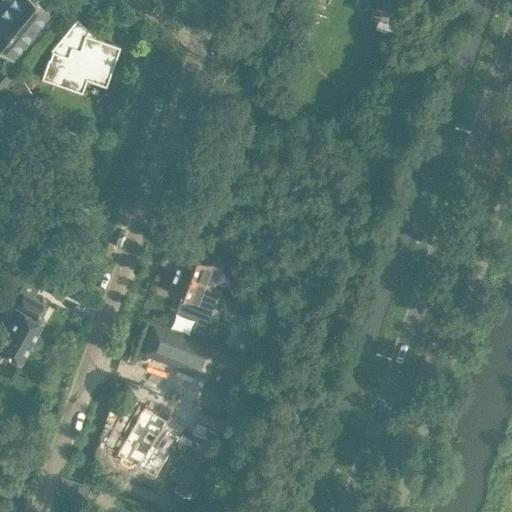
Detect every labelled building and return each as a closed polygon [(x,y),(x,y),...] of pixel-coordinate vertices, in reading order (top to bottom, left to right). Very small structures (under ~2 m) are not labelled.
[(48,12),(33,0),(10,0),(0,12),(0,50),(10,59),(11,58),(10,57),(47,12),(48,13),(48,12)] [(86,34),(88,28),(76,18),(49,50),(50,51),(41,78),(81,92),(86,78),(105,85),(119,46),(86,34)] [(0,89),(9,79),(0,70),(0,89)] [(182,252),(175,272),(204,282),(211,263),(182,252)] [(175,272),(168,291),(197,302),(196,306),(198,310),(206,313),(210,311),(218,287),(204,282),(175,272)] [(0,350),(19,361),(29,344),(41,322),(34,318),(35,316),(35,317),(42,304),(23,293),(15,307),(19,310),(10,325),(2,321),(0,324),(0,338),(2,340),(0,343),(0,350)] [(240,312),(243,303),(228,299),(223,317),(236,321),(236,322),(245,325),(248,314),(240,312)] [(232,324),(224,344),(245,353),(253,333),(232,324)] [(154,327),(146,349),(203,370),(211,349),(154,327)] [(208,454),(193,445),(191,444),(192,440),(182,433),(179,437),(168,430),(165,434),(138,418),(121,446),(134,454),(131,458),(132,462),(139,466),(144,465),(158,472),(169,454),(187,464),(180,487),(177,486),(177,487),(195,494),(208,454)]
